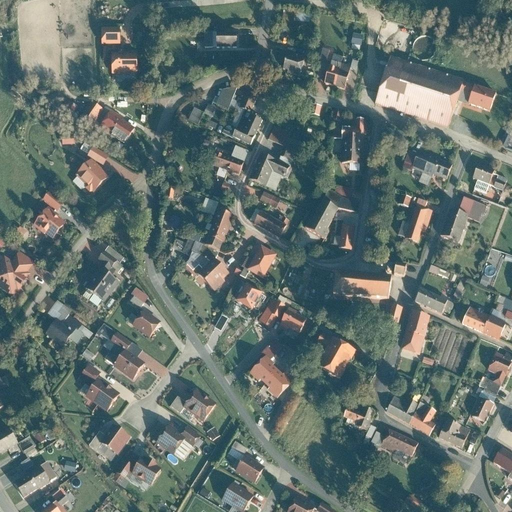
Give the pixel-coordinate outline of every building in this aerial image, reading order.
[(295,19),(302,20),(303,14),(285,11),(284,17),(295,19)] [(218,48),(218,49),(238,49),(238,34),(226,34),(226,27),(218,27),(218,29),(205,29),(205,48),(218,48)] [(356,27),(352,45),(362,47),(364,36),(362,36),(363,28),(356,27)] [(102,29),(102,46),(121,46),(121,29),(102,29)] [(322,59),(328,61),(332,50),(325,48),(322,59)] [(353,50),(351,59),(359,60),(361,52),(353,50)] [(119,54),(113,54),(113,75),(116,75),(116,77),(124,76),(124,75),(126,75),(126,74),(138,74),(138,55),(130,55),(130,54),(126,54),(126,53),(119,53),(119,54)] [(289,73),(300,77),(307,58),(298,55),(297,58),(294,57),(289,55),(284,70),(289,72),(289,73)] [(476,87),(464,83),(465,81),(392,57),(376,105),(449,129),(461,92),(473,96),(470,105),(492,112),(499,93),(477,86),(476,87)] [(326,85),(336,88),(343,65),(333,62),(326,85)] [(336,88),(346,91),(353,68),(343,65),(336,88)] [(216,105),(229,111),(239,89),(223,90),(216,105)] [(238,104),(234,111),(238,113),(232,127),(238,130),(234,140),(252,148),(263,122),(251,117),(259,98),(244,91),(238,104)] [(136,129),(122,121),(124,119),(111,111),(109,116),(104,113),(105,111),(92,103),(89,106),(76,98),(73,104),(81,109),(76,116),(75,118),(78,120),(79,118),(81,119),(78,124),(91,132),(96,125),(101,129),(100,130),(111,137),(112,137),(125,145),(126,143),(127,143),(136,129)] [(205,115),(212,119),(216,112),(212,110),(214,107),(209,105),(205,115)] [(311,115),(320,117),(322,107),(314,105),(311,115)] [(195,109),(189,122),(199,127),(205,114),(195,109)] [(336,110),(335,120),(343,120),(343,111),(336,110)] [(343,152),(342,165),(364,167),(366,138),(364,138),(365,120),(358,120),(358,128),(344,128),(343,138),(333,137),(333,140),(353,141),(353,143),(334,142),(334,151),(343,152)] [(285,148),(280,159),(282,159),(280,164),(262,156),(251,182),(268,189),(274,174),(287,180),(299,151),(287,146),(292,135),(276,128),(270,142),(285,148)] [(501,145),(509,148),(511,140),(511,137),(505,135),(501,145)] [(63,137),(63,146),(75,146),(75,136),(63,137)] [(211,167),(240,178),(245,165),(244,164),(248,153),(236,148),(232,159),(228,158),(229,155),(217,150),(216,153),(213,151),(215,146),(206,142),(200,157),(213,162),(211,167)] [(86,143),(81,152),(87,156),(93,147),(86,143)] [(104,167),(110,158),(94,148),(88,157),(104,167)] [(448,181),(454,167),(420,153),(419,157),(410,153),(404,169),(413,173),(414,171),(424,175),(420,183),(430,187),(433,179),(434,179),(435,176),(448,181)] [(76,177),(86,187),(86,190),(90,194),(93,194),(95,195),(111,179),(103,171),(103,170),(98,165),(97,165),(92,161),(76,177)] [(497,172),(480,166),(475,180),(479,182),(476,190),(487,194),(491,186),(495,188),(505,191),(509,180),(499,177),(498,181),(494,179),(497,172)] [(222,192),(228,194),(231,187),(225,185),(222,192)] [(331,233),(329,232),(340,211),(359,215),(361,204),(353,202),(355,191),(338,187),(336,195),(331,192),(325,203),(324,202),(313,223),(311,222),(306,230),(326,241),(331,233)] [(43,201),(58,213),(65,204),(50,193),(43,201)] [(261,203),(277,211),(281,202),(265,194),(261,203)] [(399,206),(409,209),(412,200),(402,197),(399,206)] [(452,211),(443,238),(461,245),(470,220),(480,224),(483,215),(485,215),(488,207),(465,199),(460,214),(452,211)] [(400,236),(407,239),(407,240),(419,244),(424,231),(427,232),(433,213),(426,211),(428,203),(420,201),(417,208),(411,226),(404,223),(400,236)] [(202,213),(215,218),(217,213),(204,207),(202,213)] [(44,235),(45,234),(53,241),(67,225),(58,217),(59,216),(49,209),(34,227),(44,235)] [(221,253),(224,245),(226,246),(236,219),(219,212),(209,240),(206,248),(220,253),(221,253)] [(256,227),(281,241),(288,228),(290,223),(283,219),(280,224),(263,214),(256,227)] [(340,248),(340,250),(352,252),(356,229),(344,227),(344,223),(338,222),(336,235),(332,235),(330,246),(334,247),(340,248)] [(178,240),(173,249),(183,254),(187,244),(178,240)] [(183,256),(192,259),(185,267),(186,268),(192,274),(199,267),(203,272),(198,276),(216,294),(226,285),(224,282),(231,276),(217,262),(220,253),(206,248),(189,241),(185,250),(183,256)] [(87,294),(90,296),(94,296),(105,304),(120,284),(112,278),(117,272),(116,272),(125,259),(109,248),(99,262),(103,265),(85,289),(86,290),(87,294)] [(254,263),(248,260),(243,269),(243,270),(245,272),(241,279),(247,282),(251,275),(264,283),(278,258),(262,249),(254,263)] [(0,266),(0,290),(13,299),(17,293),(19,295),(32,276),(29,274),(36,264),(20,253),(13,263),(5,258),(0,266)] [(491,259),(498,263),(501,258),(494,254),(491,259)] [(400,266),(397,277),(406,279),(409,268),(400,266)] [(240,267),(234,277),(241,280),(241,279),(245,272),(243,270),(243,269),(240,267)] [(451,275),(441,271),(432,267),(429,273),(439,277),(439,276),(449,280),(451,275)] [(395,280),(339,276),(338,298),(394,303),(395,280)] [(458,290),(455,298),(461,301),(465,293),(464,293),(469,282),(463,280),(458,290)] [(264,295),(248,286),(237,304),(254,313),(264,295)] [(417,304),(444,317),(446,313),(451,315),(455,306),(424,291),(417,304)] [(511,302),(499,296),(496,305),(500,306),(497,312),(502,315),(504,308),(511,311),(511,302)] [(131,304),(141,311),(145,305),(135,298),(131,304)] [(57,304),(52,300),(44,310),(49,314),(57,304)] [(46,336),(64,349),(70,340),(78,346),(84,337),(90,340),(94,335),(88,331),(82,327),(82,326),(70,317),(73,313),(59,302),(48,316),(57,322),(46,336)] [(280,320),(286,308),(274,302),(260,324),(262,325),(273,330),(278,319),(280,320)] [(229,312),(236,316),(241,308),(234,304),(229,312)] [(394,308),(389,323),(400,326),(404,311),(394,308)] [(464,326),(500,343),(508,325),(492,318),(492,319),(472,310),(464,326)] [(139,320),(132,315),(127,322),(134,327),(133,328),(151,340),(162,324),(145,311),(139,320)] [(300,336),(308,322),(296,316),(297,314),(291,311),(281,328),(288,332),(285,337),(295,342),(299,335),(300,336)] [(124,315),(115,317),(117,324),(126,322),(124,315)] [(414,315),(409,334),(408,334),(403,351),(421,356),(426,339),(427,339),(433,320),(414,315)] [(134,383),(139,376),(142,378),(145,372),(143,370),(147,366),(138,360),(144,352),(133,344),(132,345),(118,334),(117,335),(104,326),(97,336),(101,339),(102,337),(111,343),(111,344),(116,347),(106,361),(115,368),(114,369),(134,383)] [(335,341),(334,342),(324,336),(318,347),(328,353),(318,370),(342,383),(358,354),(335,341)] [(271,362),(284,348),(276,341),(263,355),(267,359),(251,377),(260,385),(262,383),(271,391),(269,393),(278,402),(295,384),(286,376),(284,378),(274,368),(276,366),(271,362)] [(481,387),(486,390),(485,392),(497,398),(502,388),(503,389),(508,379),(510,380),(511,374),(511,356),(508,354),(506,359),(498,355),(489,373),(498,377),(495,384),(489,382),(488,384),(483,382),(481,387)] [(23,367),(26,357),(18,355),(15,365),(23,367)] [(435,362),(425,359),(423,364),(433,367),(435,362)] [(240,366),(230,374),(236,381),(245,373),(240,366)] [(108,415),(121,396),(98,380),(102,375),(90,367),(87,371),(79,381),(85,385),(80,392),(88,398),(86,400),(108,415)] [(474,394),(480,397),(483,392),(476,388),(474,394)] [(185,411),(205,424),(218,406),(197,391),(187,405),(178,399),(171,409),(181,416),(185,411)] [(482,398),(489,401),(491,396),(484,393),(482,398)] [(389,414),(410,427),(417,416),(415,415),(419,407),(409,402),(408,405),(395,399),(389,414)] [(473,419),(486,425),(495,406),(482,400),(473,419)] [(410,427),(431,439),(438,428),(431,425),(437,415),(429,409),(423,420),(420,418),(422,415),(424,416),(428,409),(422,405),(418,413),(417,416),(410,427)] [(357,429),(368,434),(376,414),(364,409),(362,415),(349,410),(345,420),(349,422),(347,427),(356,431),(357,429)] [(0,417),(0,419),(2,423),(9,419),(6,414),(0,417)] [(440,441),(464,451),(472,433),(449,423),(440,441)] [(117,457),(119,458),(132,440),(114,427),(106,438),(96,431),(92,437),(95,440),(90,448),(112,464),(117,457)] [(175,458),(185,444),(194,450),(202,438),(188,428),(182,435),(170,427),(157,445),(175,458)] [(372,428),(367,439),(372,441),(377,430),(372,428)] [(208,434),(213,443),(221,438),(215,429),(208,434)] [(24,455),(36,448),(30,438),(19,445),(10,431),(0,436),(0,452),(2,456),(9,452),(12,456),(20,451),(18,447),(19,446),(24,455)] [(390,432),(387,439),(377,435),(372,445),(374,446),(368,459),(374,462),(380,449),(382,450),(383,449),(397,456),(394,461),(408,467),(412,459),(413,460),(420,447),(390,432)] [(35,439),(39,446),(47,441),(42,434),(35,439)] [(475,434),(471,445),(477,447),(481,437),(475,434)] [(233,450),(244,458),(249,451),(237,444),(233,450)] [(53,450),(36,460),(46,476),(63,465),(53,450)] [(65,453),(72,461),(76,458),(69,450),(65,453)] [(511,458),(502,452),(492,467),(509,477),(507,481),(511,484),(511,458)] [(133,454),(126,463),(117,474),(118,475),(113,482),(125,491),(130,484),(126,481),(134,469),(134,468),(140,459),(133,454)] [(247,458),(236,474),(256,487),(266,470),(247,458)] [(152,489),(163,471),(157,468),(158,466),(150,461),(149,463),(143,459),(132,477),(152,489)] [(29,470),(34,466),(31,460),(25,464),(29,470)] [(15,485),(24,500),(51,484),(40,466),(28,473),(29,476),(15,485)] [(74,481),(66,487),(69,490),(77,484),(74,481)] [(246,511),(255,499),(241,489),(244,485),(238,481),(235,486),(234,485),(223,503),(235,510),(233,511),(246,511)] [(53,506),(45,511),(65,511),(62,508),(69,502),(64,496),(65,495),(61,492),(61,493),(53,499),(57,503),(54,506),(53,506)] [(289,507),(286,511),(314,511),(317,507),(298,497),(293,505),(289,507)] [(407,504),(420,511),(424,505),(411,498),(407,504)] [(386,511),(387,511),(393,511),(395,511),(397,511),(403,511),(405,509),(392,501),(390,500),(386,506),(388,507),(386,511)] [(317,511),(336,511),(323,503),(317,511)]
